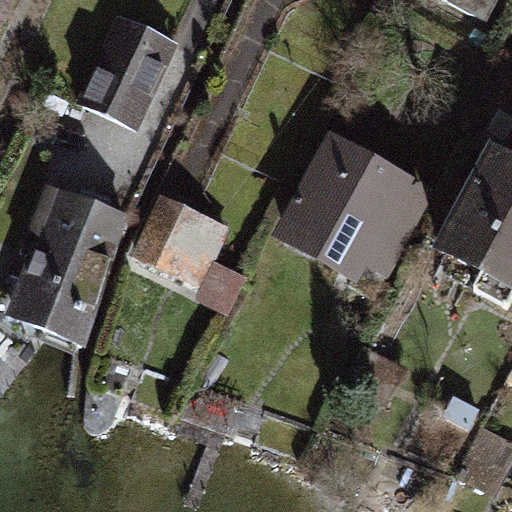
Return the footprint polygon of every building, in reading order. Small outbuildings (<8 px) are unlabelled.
[(430,0),(483,29),(498,0),(430,0)] [(178,44),(114,12),(79,96),(140,124),(178,44)] [(433,192),(328,137),(268,244),(347,288),(357,269),(387,286),(433,192)] [(511,166),(484,152),(426,251),(511,298),(511,166)] [(128,220),(43,187),(0,301),(0,320),(78,355),(128,220)] [(229,231),(158,198),(130,260),(201,293),(193,305),(231,320),(248,281),(213,264),(229,231)]
